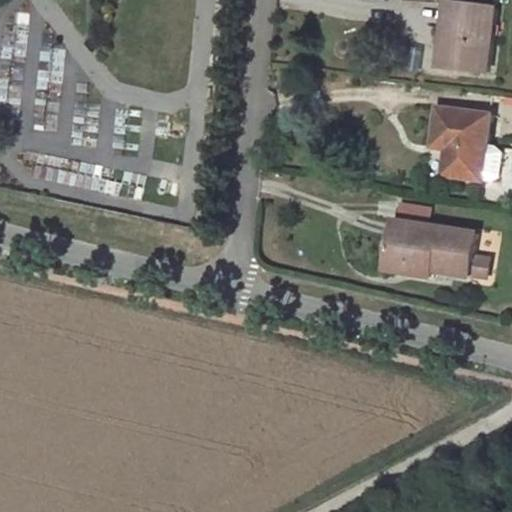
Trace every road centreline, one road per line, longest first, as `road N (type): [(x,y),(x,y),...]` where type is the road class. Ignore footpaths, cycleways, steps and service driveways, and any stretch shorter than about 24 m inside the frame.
road 1 (residential): [(263,0),(239,294)]
road 2 (unclassified): [(511,361),(239,294)]
road 3 (unclassified): [(239,294),(0,234)]
road 4 (residential): [(511,409),(319,511)]
